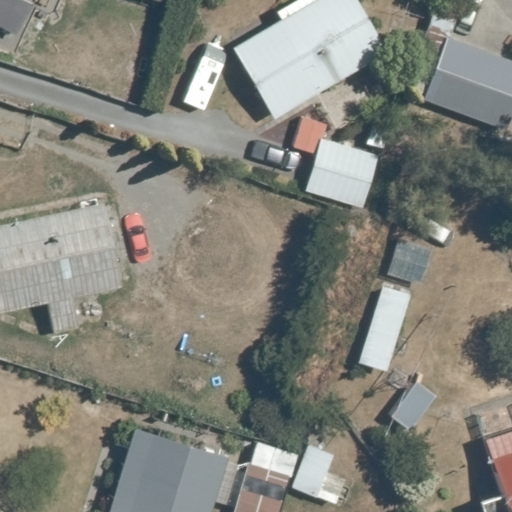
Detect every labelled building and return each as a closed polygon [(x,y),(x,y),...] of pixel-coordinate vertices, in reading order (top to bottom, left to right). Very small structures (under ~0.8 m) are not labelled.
[(17,0),(0,0),(0,26),(14,33),(28,6),(17,0)] [(285,109),(365,61),(384,49),(354,0),(280,0),(272,5),(277,14),(230,43),(274,116),(285,109)] [(511,59),(450,41),(457,17),(428,9),(403,93),(426,100),(511,124),(511,59)] [(365,61),(285,109),(294,123),(291,149),(313,154),(304,189),(362,204),(375,152),(333,141),(391,105),(365,61)] [(124,284),(107,201),(0,222),(0,309),(47,300),(53,330),(79,325),(73,295),(124,284)] [(439,228),(400,213),(345,359),(384,374),(439,228)] [(511,511),(511,425),(483,434),(500,491),(480,497),(484,511),(511,511)] [(209,511),(213,500),(228,455),(138,426),(109,511),(209,511)] [(228,455),(213,500),(229,506),(227,511),(278,511),(286,487),(336,503),(342,487),(348,490),(352,479),(329,471),(335,451),(304,441),(300,453),(248,436),(241,459),(228,455)]
